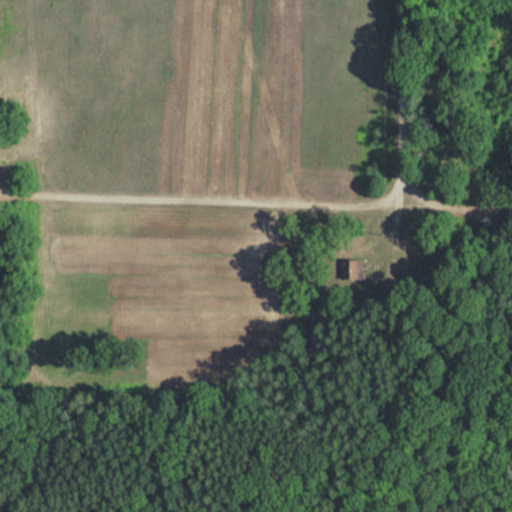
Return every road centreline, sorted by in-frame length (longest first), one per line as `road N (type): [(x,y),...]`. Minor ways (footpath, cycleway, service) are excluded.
road 1 (residential): [(511,220),(402,196),(6,207)]
road 2 (residential): [(402,196),(406,0)]
